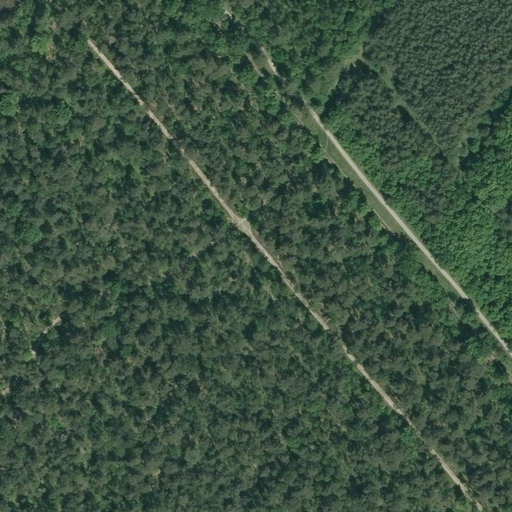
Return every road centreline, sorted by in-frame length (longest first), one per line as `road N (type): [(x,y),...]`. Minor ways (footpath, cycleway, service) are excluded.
road 1 (track): [(48,0),(484,511)]
road 2 (track): [(511,379),(195,0)]
road 3 (track): [(0,400),(50,323),(111,291),(169,279),(338,146)]
